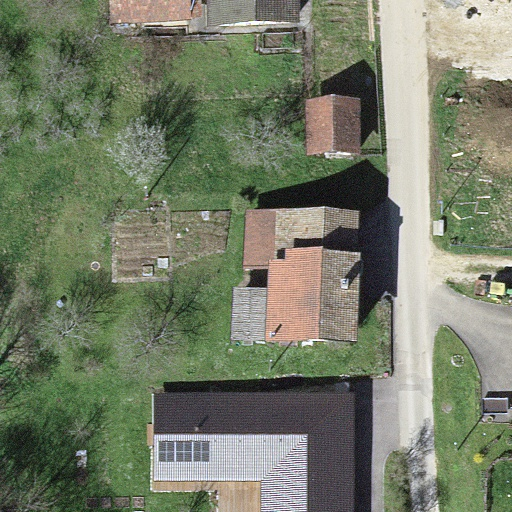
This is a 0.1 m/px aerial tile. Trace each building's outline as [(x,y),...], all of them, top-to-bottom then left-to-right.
[(106,0),(106,34),(203,33),(203,44),(299,43),(298,0),(106,0)] [(356,114),(303,112),(301,171),(354,172),(356,114)] [(357,228),(242,225),(241,273),(264,274),(263,301),(232,300),(230,354),(295,355),(295,366),(353,367),(357,228)] [(215,321),(169,321),(168,378),(214,378),(215,321)] [(330,511),(332,411),(176,409),(175,465),(249,466),(249,479),(248,511),(330,511)]
